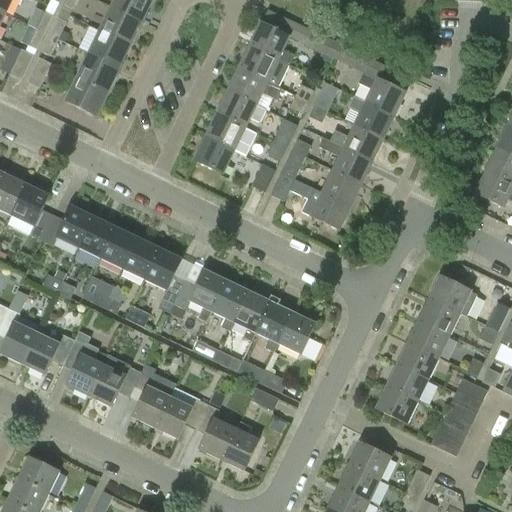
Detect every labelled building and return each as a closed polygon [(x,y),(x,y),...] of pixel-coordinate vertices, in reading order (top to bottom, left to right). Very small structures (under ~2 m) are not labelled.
[(12,0),(0,0),(0,12),(5,15),(12,0)] [(68,0),(65,7),(73,11),(77,0),(68,0)] [(153,0),(115,0),(112,8),(142,23),(153,0)] [(142,23),(112,8),(100,32),(131,46),(142,23)] [(53,17),(45,13),(37,30),(45,34),(53,17)] [(66,24),(58,20),(50,37),(58,40),(66,24)] [(340,46),(293,24),(286,37),(290,39),(334,59),(340,46)] [(251,48),(289,66),(293,57),(283,52),(290,39),(286,37),(262,25),(251,48)] [(29,47),(36,51),(45,34),(37,30),(29,47)] [(131,46),(100,32),(89,55),(120,70),(131,46)] [(50,37),(42,54),(50,58),(58,40),(50,37)] [(355,70),(362,56),(340,46),(334,59),(355,70)] [(289,66),(251,48),(240,71),(278,89),(289,66)] [(21,81),(33,57),(21,51),(9,76),(21,81)] [(120,70),(89,55),(78,79),(108,93),(120,70)] [(39,90),(51,65),(39,60),(27,84),(39,90)] [(257,107),(262,95),(276,102),(282,91),(278,89),(240,71),(229,93),(257,107)] [(366,104),(395,118),(406,94),(364,74),(359,85),(372,92),(366,104)] [(108,93),(78,79),(66,103),(97,117),(108,93)] [(314,93),(301,86),(295,97),(308,104),(314,93)] [(246,130),(250,120),(260,125),(266,112),(257,107),(229,93),(217,116),(246,130)] [(333,102),(319,96),(314,107),(327,113),(333,102)] [(289,109),(303,116),(308,104),(295,97),(289,109)] [(395,118),(366,104),(354,98),(349,109),(361,115),(355,127),(384,141),(395,118)] [(308,119),(321,125),(327,113),(314,107),(308,119)] [(217,116),(206,139),(235,152),(234,153),(246,158),(257,135),(246,130),(217,116)] [(384,141),(355,127),(350,139),(335,132),(330,142),(344,150),(373,163),(384,141)] [(511,128),(509,127),(498,150),(511,156),(511,128)] [(292,138),(279,132),(273,143),(287,150),(292,138)] [(223,176),(234,153),(235,152),(206,139),(195,162),(223,176)] [(333,172),(362,186),(373,163),(344,150),(330,142),(324,139),(319,149),(340,159),(333,172)] [(311,147),(298,141),(292,152),(306,159),(311,147)] [(279,165),(280,163),(287,150),(273,143),(267,155),(271,156),(269,160),(279,165)] [(511,156),(498,150),(487,173),(511,184),(511,156)] [(306,159),(292,152),(281,174),(295,181),(306,159)] [(252,188),(265,194),(276,172),(263,166),(252,188)] [(362,186),(333,172),(323,195),(322,195),(351,209),(362,186)] [(511,184),(487,173),(476,195),(504,209),(508,201),(511,203),(511,184)] [(323,195),(295,181),(281,174),(271,196),(284,203),(289,191),(309,201),(302,214),(339,232),(351,209),(322,195),(323,195)] [(0,211),(12,217),(27,186),(5,175),(0,185),(0,211)] [(27,186),(12,217),(13,218),(8,228),(29,238),(30,237),(41,242),(53,217),(42,212),(49,197),(27,186)] [(79,250),(94,218),(71,207),(64,223),(53,217),(41,242),(53,248),(57,239),(79,250)] [(94,218),(79,250),(101,260),(116,229),(94,218)] [(116,229),(101,260),(123,271),(138,239),(116,229)] [(138,239),(123,271),(145,282),(160,250),(138,239)] [(160,250),(145,282),(166,292),(158,309),(166,313),(158,330),(162,332),(174,306),(186,281),(175,276),(182,261),(160,250)] [(48,276),(43,287),(57,294),(65,280),(67,276),(58,271),(54,279),(48,276)] [(212,313),(227,282),(204,271),(197,286),(186,281),(174,306),(186,312),(190,303),(203,309),(198,320),(207,325),(212,313)] [(430,301),(461,316),(467,318),(477,296),(441,278),(430,301)] [(71,300),(73,295),(77,286),(65,280),(57,294),(71,300)] [(227,282),(212,313),(225,320),(221,329),(230,333),(234,324),(249,293),(227,282)] [(108,299),(111,294),(99,288),(91,304),(104,310),(109,299),(108,299)] [(117,317),(122,305),(118,304),(124,301),(117,289),(113,291),(111,297),(113,301),(109,299),(104,310),(117,317)] [(0,337),(6,341),(0,353),(0,355),(22,366),(38,334),(16,324),(20,316),(19,316),(29,297),(18,292),(9,311),(8,310),(0,327),(0,337)] [(234,324),(247,331),(243,340),(252,344),(256,335),(271,303),(249,293),(234,324)] [(461,316),(430,301),(419,323),(450,338),(461,316)] [(256,335),(269,341),(265,350),(274,354),(278,345),(293,314),(271,303),(256,335)] [(0,327),(8,310),(0,306),(0,327)] [(486,328),(499,335),(510,312),(497,306),(486,328)] [(293,314),(278,345),(300,356),(316,325),(293,314)] [(450,338),(419,323),(408,345),(439,360),(450,338)] [(511,324),(500,345),(509,350),(511,350),(511,324)] [(499,335),(486,328),(480,341),(493,347),(499,335)] [(104,366),(94,361),(99,351),(88,345),(91,339),(79,333),(75,343),(63,367),(73,373),(66,387),(89,398),(104,366)] [(38,334),(22,366),(45,377),(52,362),(63,367),(75,343),(63,336),(59,345),(38,334)] [(198,342),(192,353),(215,363),(220,353),(198,342)] [(439,360),(408,345),(398,367),(429,382),(439,360)] [(220,353),(215,363),(237,374),(242,363),(220,353)] [(104,366),(89,398),(111,409),(119,394),(129,399),(141,374),(131,369),(131,368),(108,356),(104,366)] [(478,378),(478,377),(484,365),(473,360),(467,373),(478,378)] [(259,385),(265,372),(252,366),(243,361),(242,363),(237,374),(259,385)] [(155,431),(170,398),(175,389),(176,386),(154,376),(156,372),(145,366),(141,374),(129,399),(140,405),(133,420),(155,431)] [(429,382),(398,367),(387,389),(418,404),(429,382)] [(511,398),(511,371),(502,393),(511,398)] [(265,372),(259,385),(282,396),(288,383),(265,372)] [(457,392),(482,404),(488,393),(463,381),(457,392)] [(170,398),(155,431),(178,441),(185,427),(195,432),(208,406),(175,389),(170,398)] [(418,404),(387,389),(376,411),(407,426),(418,404)] [(273,413),(279,401),(257,390),(251,402),(273,413)] [(215,392),(208,406),(218,412),(225,397),(215,392)] [(452,403),(477,415),(482,404),(457,392),(452,403)] [(447,414),(472,426),(477,415),(452,403),(447,414)] [(221,462),(237,431),(215,421),(219,412),(208,406),(195,432),(206,436),(199,451),(221,462)] [(442,424),(467,437),(472,426),(447,414),(442,424)] [(270,429),(282,435),(286,425),(274,419),(270,429)] [(237,431),(221,462),(244,473),(259,442),(248,436),(251,430),(240,424),(237,431)] [(467,437),(442,424),(436,435),(462,447),(467,437)] [(456,458),(462,447),(436,435),(431,446),(456,458)] [(349,466),(380,481),(391,459),(360,443),(349,466)] [(18,481),(49,496),(60,472),(30,458),(18,481)] [(380,481),(349,466),(338,488),(370,503),(380,481)] [(406,494),(419,500),(429,477),(416,471),(406,494)] [(8,503),(25,511),(40,511),(49,496),(18,481),(8,503)] [(87,485),(79,501),(75,508),(82,511),(84,511),(95,490),(87,485)] [(365,511),(370,503),(338,488),(328,510),(331,511),(365,511)] [(106,511),(113,498),(104,494),(95,511),(106,511)] [(412,511),(419,500),(406,494),(399,507),(410,511),(412,511)] [(419,511),(435,511),(437,508),(424,501),(419,511)] [(3,511),(25,511),(8,503),(3,511)]
